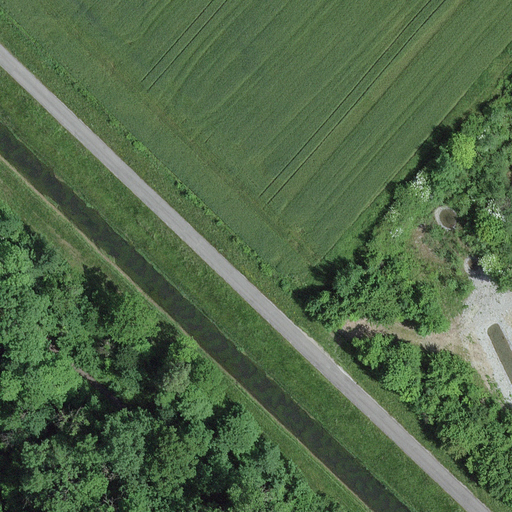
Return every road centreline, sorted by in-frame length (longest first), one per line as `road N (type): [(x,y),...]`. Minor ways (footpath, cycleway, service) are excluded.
road 1 (unclassified): [(0,53),(479,511)]
road 2 (track): [(0,289),(133,419)]
